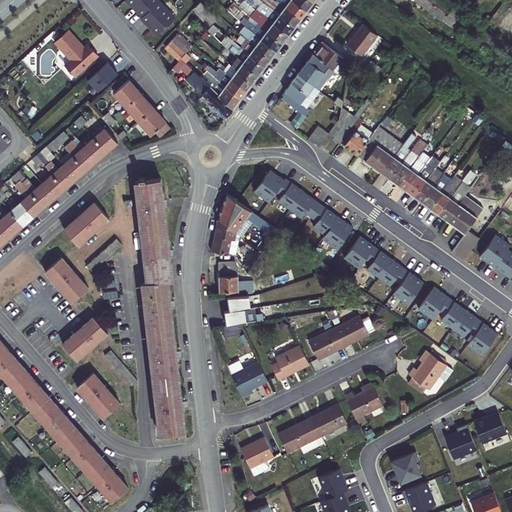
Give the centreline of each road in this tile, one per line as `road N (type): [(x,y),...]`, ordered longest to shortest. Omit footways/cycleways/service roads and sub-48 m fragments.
road 1 (residential): [(209,174),(192,262),(206,425)]
road 2 (residential): [(511,308),(308,162)]
road 3 (residential): [(511,347),(479,389),(373,447),(369,468),(386,511)]
road 4 (residential): [(0,264),(103,173),(165,147),(195,148)]
road 5 (residential): [(206,425),(258,414),(397,343)]
road 6 (residential): [(146,454),(103,436),(0,317)]
road 7 (residential): [(93,0),(157,73),(198,144)]
road 8 (residential): [(253,108),(336,0)]
